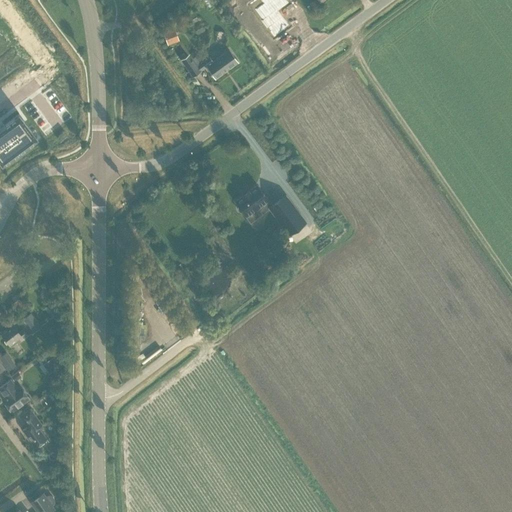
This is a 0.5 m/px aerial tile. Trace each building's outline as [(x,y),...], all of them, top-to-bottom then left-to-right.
[(287,0),(262,0),(264,3),(256,9),(264,19),(262,20),(268,27),(269,26),(272,30),(271,31),(275,36),(285,29),(284,28),(289,25),(278,10),(289,2),(287,0)] [(176,28),(164,32),(169,44),(180,40),(176,28)] [(0,59),(3,64),(21,51),(14,41),(2,50),(0,47),(0,59)] [(181,60),(193,76),(207,66),(216,78),(238,62),(228,50),(213,61),(209,57),(198,66),(189,54),(181,60)] [(22,51),(21,51),(3,64),(4,65),(4,64),(11,73),(6,76),(10,82),(20,74),(16,69),(28,61),(21,52),(22,51)] [(19,113),(0,127),(0,161),(2,163),(37,137),(19,113)] [(249,191),(248,190),(247,191),(249,193),(246,196),(244,194),(243,194),(243,195),(235,201),(239,206),(238,208),(239,210),(241,212),(243,212),(246,216),(254,210),(256,213),(263,208),(265,210),(269,208),(289,234),(305,222),(306,222),(285,195),(271,205),(267,200),(268,200),(257,185),(249,191)] [(31,313),(24,317),(33,331),(40,326),(31,313)] [(16,339),(19,337),(21,340),(28,335),(23,329),(19,332),(14,325),(2,334),(9,344),(11,347),(18,341),(16,339)] [(13,361),(5,366),(9,371),(16,365),(13,361)] [(18,371),(11,377),(14,381),(22,376),(18,371)] [(0,389),(5,396),(2,399),(11,411),(29,398),(20,386),(17,388),(10,379),(0,386),(0,389)] [(27,426),(22,430),(35,447),(46,438),(38,427),(42,424),(30,409),(20,416),(27,426)] [(50,511),(54,509),(52,505),(55,503),(55,502),(55,500),(54,499),(53,497),(52,496),(50,495),(49,495),(45,497),(43,493),(31,502),(37,511),(50,511)]
